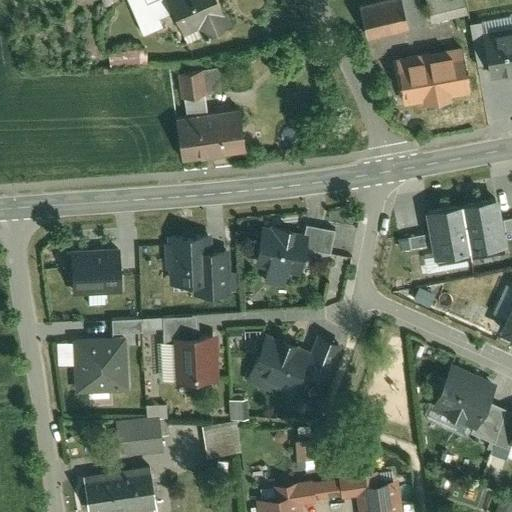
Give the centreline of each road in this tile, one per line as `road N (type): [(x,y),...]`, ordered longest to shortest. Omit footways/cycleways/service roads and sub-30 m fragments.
road 1 (tertiary): [(22,212),(208,199),(383,175)]
road 2 (residential): [(60,511),(22,212)]
road 3 (residential): [(383,175),(380,129),(323,0)]
road 4 (residential): [(511,361),(364,295)]
road 5 (residential): [(226,315),(342,307),(364,295)]
road 6 (tertiary): [(383,175),(511,152)]
road 7 (residential): [(364,295),(383,175)]
